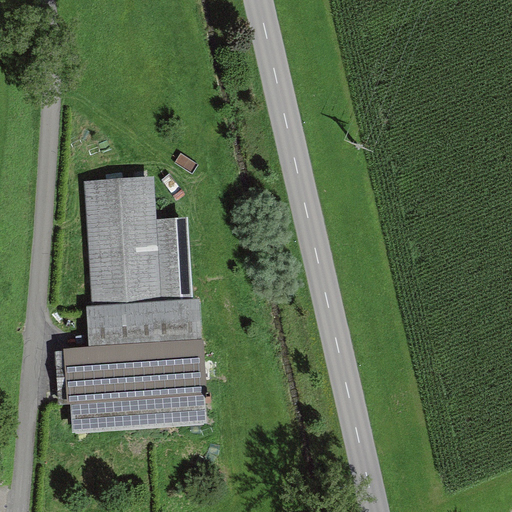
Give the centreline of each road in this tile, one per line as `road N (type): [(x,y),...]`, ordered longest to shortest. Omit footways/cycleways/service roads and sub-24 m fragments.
road 1 (tertiary): [(375,511),(257,0)]
road 2 (unclassified): [(47,0),(47,192),(20,511)]
